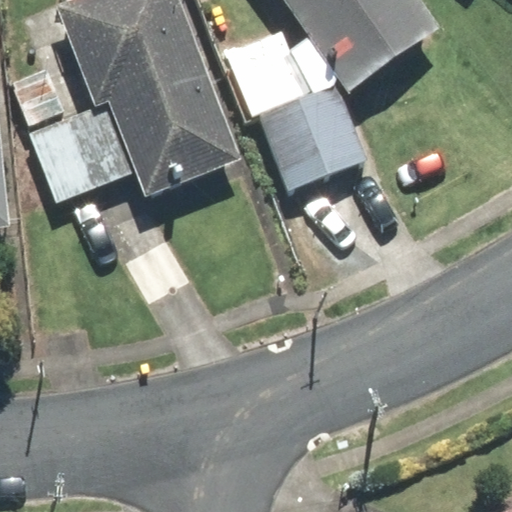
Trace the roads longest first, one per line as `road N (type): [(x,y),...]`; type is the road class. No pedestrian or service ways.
road 1 (residential): [(192,428),(378,360),(511,287)]
road 2 (residential): [(0,455),(192,428)]
